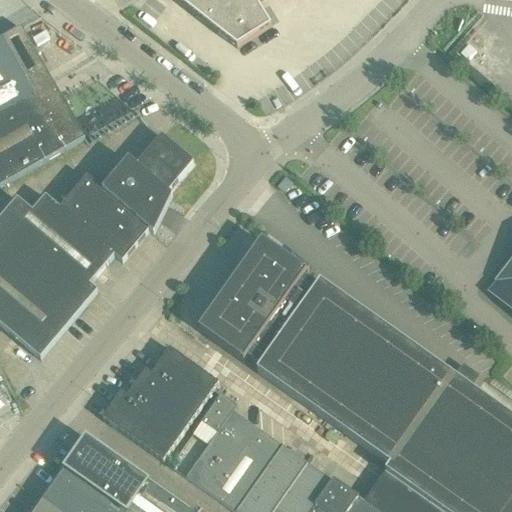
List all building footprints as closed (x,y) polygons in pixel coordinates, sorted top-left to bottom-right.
[(172,0),(185,10),(207,27),(237,50),(246,45),(263,34),(271,29),(271,28),(261,11),(257,6),(262,3),(265,0),(172,0)] [(0,116),(49,88),(53,86),(21,30),(0,42),(0,116)] [(0,189),(85,142),(69,113),(53,86),(49,88),(0,116),(0,189)] [(170,146),(136,165),(154,179),(160,184),(183,157),(170,146)] [(183,157),(160,184),(178,200),(201,172),(183,157)] [(136,165),(114,177),(138,198),(154,179),(136,165)] [(114,177),(91,190),(108,203),(123,216),(138,198),(114,177)] [(154,179),(138,198),(163,218),(178,200),(160,184),(154,179)] [(91,190),(72,201),(87,228),(92,222),(108,203),(91,190)] [(138,198),(123,216),(148,237),(163,218),(138,198)] [(72,201),(51,213),(71,248),(77,240),(87,228),(72,201)] [(108,203),(92,222),(132,255),(148,237),(123,216),(108,203)] [(51,213),(30,225),(54,267),(61,259),(71,248),(51,213)] [(0,219),(0,218),(0,241),(10,236),(0,219)] [(87,228),(77,240),(117,274),(132,255),(92,222),(87,228)] [(30,225),(10,236),(20,258),(31,279),(36,289),(46,277),(54,267),(30,225)] [(10,236),(0,241),(0,268),(20,258),(10,236)] [(71,248),(61,259),(101,292),(117,274),(77,240),(71,248)] [(202,328),(198,333),(208,340),(244,365),(247,360),(260,370),(257,375),(387,467),(390,469),(387,473),(385,476),(385,475),(384,476),(436,511),(511,511),(511,421),(475,395),(423,358),(332,294),(326,289),(320,285),(318,289),(311,284),(305,279),(307,276),(309,272),(284,251),(280,257),(262,244),(231,287),(202,328)] [(20,258),(0,268),(0,295),(31,279),(20,258)] [(54,267),(46,277),(86,310),(101,292),(61,259),(54,267)] [(511,268),(511,270),(499,284),(500,285),(511,295),(511,268)] [(46,277),(36,289),(42,301),(53,322),(62,339),(86,310),(46,277)] [(31,279),(0,295),(0,306),(6,319),(42,301),(36,289),(31,279)] [(42,301),(6,319),(17,340),(53,322),(42,301)] [(53,322),(17,340),(34,373),(62,339),(53,322)] [(165,467),(221,387),(170,351),(151,378),(145,374),(127,400),(121,396),(102,422),(165,467)] [(210,451),(188,482),(231,511),(278,511),(310,468),(285,451),(236,416),(233,414),(237,409),(222,398),(221,397),(201,425),(202,426),(217,436),(219,438),(210,451)] [(88,444),(66,475),(119,511),(137,511),(153,490),(88,444)] [(310,468),(278,511),(314,511),(334,485),(327,480),(310,468)] [(119,511),(66,475),(45,506),(53,511),(119,511)] [(334,485),(314,511),(436,511),(384,476),(371,495),(364,505),(334,485)] [(137,511),(184,511),(153,490),(137,511)]
